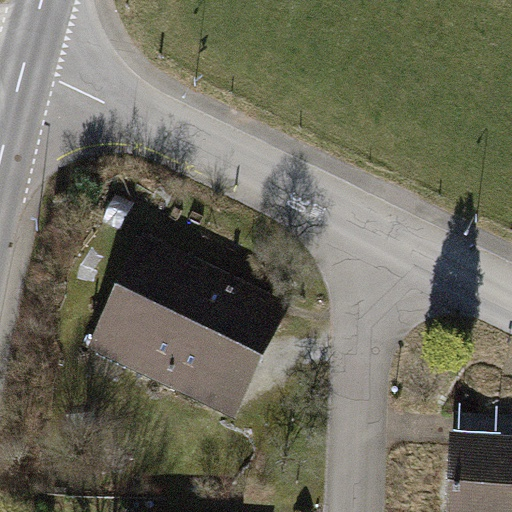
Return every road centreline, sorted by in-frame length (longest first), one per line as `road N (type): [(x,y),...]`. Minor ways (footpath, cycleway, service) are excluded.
road 1 (residential): [(27,48),(371,222)]
road 2 (residential): [(361,511),(371,222)]
road 3 (residential): [(371,222),(511,294)]
road 4 (tertiary): [(27,48),(0,171)]
